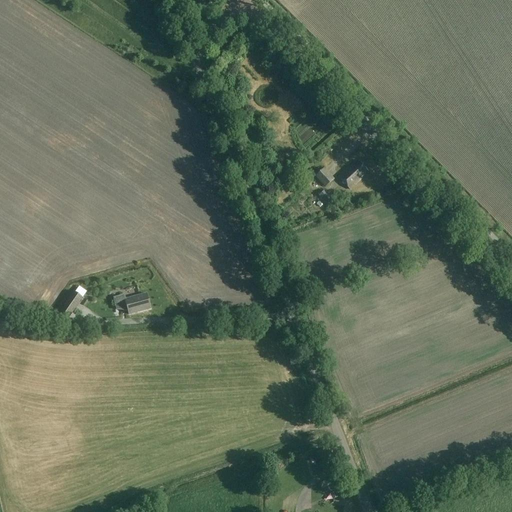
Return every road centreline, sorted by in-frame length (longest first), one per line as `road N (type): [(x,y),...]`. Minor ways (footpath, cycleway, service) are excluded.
road 1 (unclassified): [(368,511),(200,72),(208,34),(242,1)]
road 2 (tertiary): [(511,276),(242,1)]
